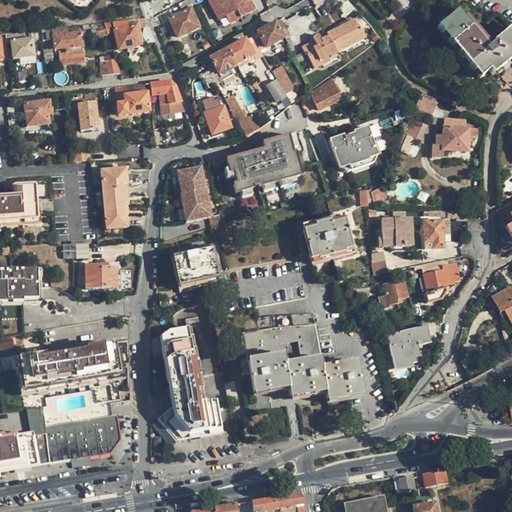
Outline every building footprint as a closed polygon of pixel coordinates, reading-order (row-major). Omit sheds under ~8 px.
[(194,0),(185,0),(178,4),(181,11),(168,18),(177,37),(199,27),(191,9),(197,6),(194,0)] [(249,1),(250,0),(210,0),(208,1),(218,20),(226,16),(230,22),(254,9),(249,1)] [(457,11),(436,27),(479,78),(488,71),(492,75),(511,57),(511,30),(510,29),(487,47),(457,11)] [(221,26),(230,22),(226,16),(218,20),(221,26)] [(139,24),(140,28),(148,26),(144,18),(137,19),(139,24)] [(280,18),(274,21),(279,30),(285,27),(280,18)] [(137,19),(111,22),(113,31),(117,50),(126,48),(127,53),(133,51),(132,47),(141,45),(140,42),(135,24),(139,24),(137,19)] [(353,19),(326,33),(328,36),(336,51),(365,37),(361,28),(358,29),(353,19)] [(284,38),(279,30),(274,21),(250,35),(251,36),(257,33),(266,47),(284,38)] [(111,22),(103,23),(104,26),(106,33),(113,31),(111,22)] [(106,34),(106,33),(104,26),(95,28),(96,29),(99,35),(99,37),(106,34)] [(51,28),(40,30),(41,37),(42,41),(48,41),(50,50),(51,50),(63,49),(64,52),(58,53),(60,65),(83,63),(79,28),(52,30),(51,28)] [(92,37),(99,35),(96,29),(90,31),(92,37)] [(32,31),(30,31),(31,39),(41,37),(40,30),(32,31)] [(25,40),(24,32),(14,33),(5,34),(6,43),(11,43),(13,59),(20,59),(21,64),(33,62),(32,57),(34,57),(31,39),(25,40)] [(250,35),(254,41),(259,51),(266,47),(257,33),(251,36),(250,35)] [(250,35),(244,39),(247,45),(254,41),(250,35)] [(340,59),(336,51),(328,36),(321,40),(318,35),(312,38),(312,39),(314,41),(309,43),(301,48),(305,55),(306,54),(314,69),(330,60),(332,64),(340,59)] [(244,39),(226,48),(235,64),(253,54),(247,45),(244,39)] [(256,60),(263,56),(259,51),(254,41),(247,45),(253,54),(256,60)] [(228,68),(235,64),(226,48),(220,52),(209,58),(212,63),(222,81),(224,85),(234,79),(228,68)] [(50,50),(43,51),(44,62),(52,61),(51,50),(50,50)] [(99,62),(100,74),(101,74),(101,76),(119,73),(115,60),(100,62),(99,62)] [(212,63),(207,66),(209,70),(216,83),(217,84),(222,81),(212,63)] [(250,63),(242,67),(246,74),(254,71),(250,63)] [(276,65),(270,68),(279,85),(285,82),(276,65)] [(216,83),(209,70),(201,75),(207,88),(216,83)] [(342,76),(338,70),(333,74),(330,75),(335,81),(342,76)] [(48,88),(46,74),(38,75),(36,89),(48,88)] [(102,82),(101,76),(101,74),(100,74),(87,75),(89,83),(102,82)] [(318,110),(342,97),(334,83),(332,79),(310,94),(318,110)] [(276,102),(285,97),(276,80),(266,85),(276,102)] [(184,111),(175,87),(170,81),(150,83),(152,97),(159,96),(162,115),(184,111)] [(279,85),(284,93),(290,90),(291,89),(286,81),(285,82),(279,85)] [(339,81),(334,83),(342,97),(345,96),(339,81)] [(143,85),(115,88),(118,115),(147,112),(145,92),(144,92),(143,85)] [(241,86),(238,87),(248,105),(255,102),(248,87),(243,89),(241,86)] [(109,116),(118,115),(115,88),(106,89),(109,116)] [(284,93),(291,105),(296,101),(290,90),(284,93)] [(65,93),(53,94),(55,111),(67,110),(65,93)] [(79,97),(67,98),(69,115),(81,114),(79,97)] [(436,104),(422,98),(417,110),(431,116),(436,104)] [(206,113),(204,113),(211,135),(231,128),(223,106),(220,107),(217,99),(203,104),(206,113)] [(24,103),(26,126),(49,124),(48,115),(52,115),(51,109),(50,109),(49,100),(24,103)] [(237,106),(232,109),(234,114),(237,120),(241,126),(243,126),(246,129),(249,128),(237,106)] [(412,118),(405,132),(422,139),(428,125),(412,118)] [(432,145),(431,156),(442,156),(443,150),(467,151),(468,138),(475,138),(475,130),(469,129),(469,128),(464,128),(464,120),(442,119),(441,136),(435,136),(434,145),(432,145)] [(374,142),(382,141),(379,124),(371,126),(374,142)] [(370,127),(330,138),(340,172),(379,161),(370,127)] [(414,138),(408,134),(400,150),(406,153),(414,138)] [(296,148),(293,135),(262,144),(263,150),(226,160),(228,169),(223,170),(226,180),(234,177),(236,184),(232,185),(235,194),(239,193),(241,199),(251,196),(249,190),(252,189),(251,187),(258,185),(259,187),(261,187),(263,193),(273,190),(271,184),(278,182),(280,188),(295,184),(294,178),(300,177),(294,154),(292,154),(291,149),(296,148)] [(100,170),(102,189),(126,187),(127,186),(125,168),(100,170)] [(200,169),(181,172),(183,196),(204,191),(200,169)] [(33,187),(12,189),(13,197),(0,198),(0,221),(36,219),(33,187)] [(127,206),(126,187),(102,189),(101,189),(103,208),(124,207),(127,206)] [(368,198),(377,207),(387,200),(378,190),(368,198)] [(197,205),(197,207),(207,205),(204,191),(183,196),(184,205),(197,205)] [(179,196),(182,210),(197,207),(197,205),(184,205),(183,196),(181,196),(179,196)] [(209,218),(207,205),(197,207),(199,220),(209,218)] [(124,207),(103,208),(105,229),(126,227),(124,207)] [(184,223),(199,220),(197,207),(182,210),(184,223)] [(393,220),(380,220),(381,239),(393,239),(394,247),(404,246),(404,238),(410,238),(410,220),(404,220),(403,213),(393,212),(393,220)] [(302,230),(310,259),(318,258),(318,259),(343,253),(343,251),(351,249),(344,220),(331,223),(330,220),(314,224),(315,227),(302,230)] [(447,221),(422,222),(424,250),(442,248),(442,233),(448,232),(447,221)] [(90,244),(72,244),(72,259),(90,258),(90,244)] [(173,268),(177,286),(216,278),(210,249),(171,257),(174,267),(173,268)] [(442,260),(415,266),(413,266),(415,270),(421,269),(427,296),(425,297),(426,303),(440,299),(445,292),(444,288),(448,287),(447,284),(460,280),(458,270),(456,270),(454,264),(444,266),(442,260)] [(384,262),(371,265),(373,276),(387,272),(384,262)] [(84,265),(85,289),(117,288),(116,268),(107,267),(101,268),(100,265),(84,265)] [(0,299),(39,298),(38,279),(32,279),(31,270),(11,271),(10,275),(7,275),(5,271),(0,271),(0,299)] [(344,279),(333,281),(336,295),(346,294),(344,279)] [(387,305),(397,303),(396,300),(401,299),(408,297),(403,279),(382,285),(384,296),(377,298),(380,310),(387,308),(387,305)] [(368,287),(355,289),(356,297),(369,295),(368,287)] [(492,297),(501,313),(503,312),(511,327),(511,290),(510,287),(492,297)] [(362,394),(356,363),(322,369),(314,325),(274,328),(243,334),(253,392),(287,386),(289,396),(325,390),(327,400),(362,394)] [(413,347),(417,346),(429,343),(426,326),(386,336),(394,368),(416,363),(415,358),(413,347)] [(167,331),(162,335),(168,343),(164,347),(170,355),(166,360),(172,368),(168,372),(174,380),(171,383),(178,394),(172,398),(178,407),(170,409),(157,420),(175,442),(220,434),(213,401),(205,403),(187,406),(184,393),(189,392),(196,390),(193,377),(198,376),(189,327),(167,331)] [(159,348),(164,347),(168,343),(162,335),(157,336),(159,348)] [(45,351),(17,356),(23,389),(120,372),(115,343),(45,355),(45,351)] [(159,348),(162,360),(166,360),(170,355),(164,347),(159,348)] [(460,361),(464,368),(478,361),(473,354),(460,361)] [(166,360),(162,360),(164,372),(168,372),(172,368),(166,360)] [(168,372),(164,372),(166,384),(171,383),(174,380),(168,372)] [(233,382),(223,384),(226,398),(235,396),(233,382)] [(171,383),(166,384),(168,399),(172,398),(178,394),(171,383)] [(191,401),(189,392),(184,393),(187,406),(205,403),(203,399),(191,401)] [(511,421),(511,393),(508,395),(509,404),(499,406),(508,422),(511,421)] [(172,398),(168,399),(170,409),(178,407),(172,398)] [(103,407),(105,419),(111,418),(110,405),(103,407)] [(45,434),(45,427),(44,422),(42,407),(25,410),(26,419),(28,419),(29,426),(31,426),(33,436),(45,434)] [(111,418),(105,419),(45,427),(45,434),(48,460),(110,451),(118,439),(115,418),(111,418)] [(0,470),(49,462),(48,460),(45,434),(33,436),(29,437),(28,434),(14,436),(13,432),(0,434),(0,470)] [(73,459),(73,466),(92,464),(91,457),(73,459)] [(444,473),(423,476),(425,487),(446,483),(444,473)] [(413,478),(398,481),(395,481),(397,492),(415,489),(413,478)] [(296,511),(304,511),(301,494),(300,493),(298,493),(251,502),(253,511),(294,511),(297,511),(296,511)] [(385,511),(383,497),(345,504),(346,511),(385,511)] [(414,511),(437,511),(436,503),(414,507),(414,511)]
